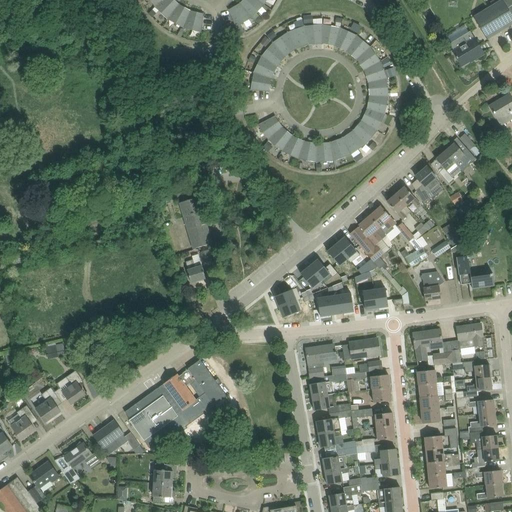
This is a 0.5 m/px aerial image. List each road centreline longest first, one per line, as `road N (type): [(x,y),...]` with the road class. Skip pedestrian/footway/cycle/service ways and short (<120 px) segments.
road 1 (residential): [(0,475),(222,318)]
road 2 (residential): [(311,245),(243,174),(214,3)]
road 3 (residential): [(413,511),(393,321)]
road 4 (residential): [(311,245),(427,138),(437,111)]
road 5 (residential): [(316,511),(285,333)]
